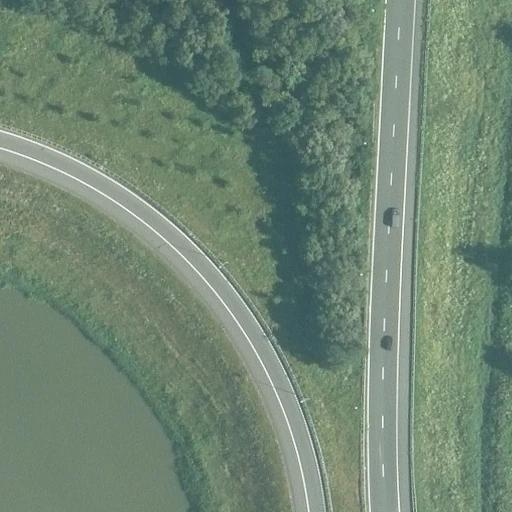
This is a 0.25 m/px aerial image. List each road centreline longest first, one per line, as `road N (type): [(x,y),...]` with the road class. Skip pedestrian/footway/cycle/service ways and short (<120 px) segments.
road 1 (motorway): [(0,142),(120,197),(216,283),(275,373),(301,437),(317,511)]
road 2 (motorway): [(381,511),(381,353),(401,0)]
